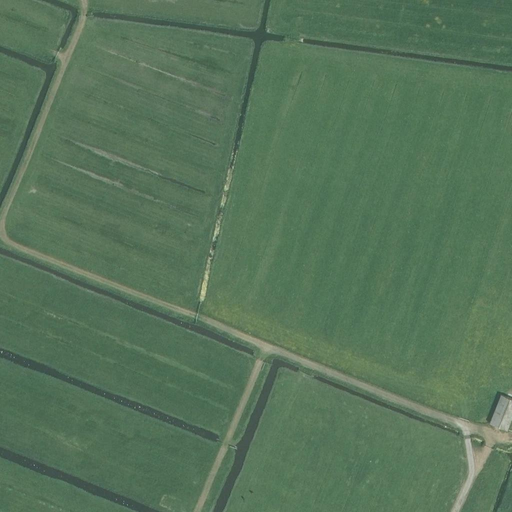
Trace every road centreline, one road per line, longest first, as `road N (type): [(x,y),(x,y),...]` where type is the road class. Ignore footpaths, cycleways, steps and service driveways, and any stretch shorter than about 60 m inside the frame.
road 1 (track): [(0,237),(265,348)]
road 2 (track): [(78,0),(88,3),(0,226)]
road 3 (track): [(265,348),(461,424),(468,437)]
road 4 (track): [(200,511),(265,348)]
